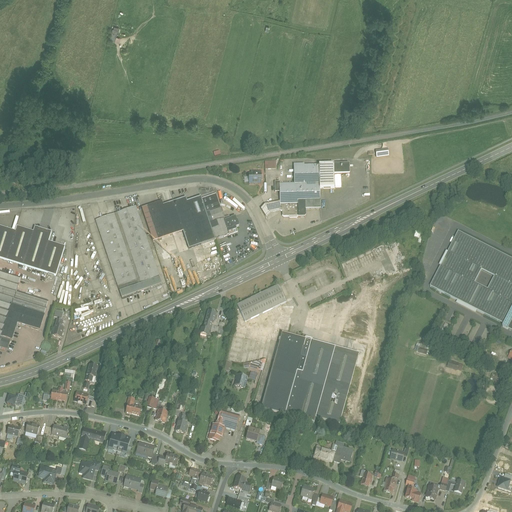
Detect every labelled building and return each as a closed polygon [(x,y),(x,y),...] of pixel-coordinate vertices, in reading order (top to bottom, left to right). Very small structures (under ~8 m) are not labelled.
[(120,28),(114,27),(111,38),(117,40),(120,28)] [(389,150),(376,151),(377,158),(390,157),(389,150)] [(351,164),(293,166),(294,185),(281,185),(281,193),(281,211),(282,212),(284,212),(284,217),(285,218),(289,218),(291,220),(297,219),(299,218),(306,218),(307,216),(307,211),(322,210),(321,189),(337,189),(336,175),(352,175),(351,164)] [(250,183),(250,185),(262,185),(262,173),(252,173),(252,175),(249,175),(250,179),(245,179),(245,183),(250,183)] [(216,195),(203,200),(217,241),(230,236),(229,234),(225,222),(225,219),(226,219),(223,209),(221,210),(216,195)] [(163,202),(142,209),(153,243),(184,232),(190,250),(217,241),(203,200),(202,198),(189,202),(187,198),(165,206),(163,202)] [(236,200),(234,201),(245,210),(247,209),(236,200)] [(136,208),(96,221),(120,291),(121,291),(124,298),(162,285),(136,208)] [(233,219),(225,222),(229,234),(238,231),(238,228),(242,227),(239,221),(238,221),(237,217),(233,219)] [(0,259),(56,276),(65,248),(49,243),(52,233),(35,228),(34,233),(17,228),(15,233),(0,227),(0,259)] [(511,311),(511,259),(460,232),(431,287),(505,325),(511,311)] [(0,339),(2,341),(3,338),(13,305),(46,316),(51,302),(17,291),(21,279),(0,272),(0,339)] [(326,284),(330,283),(326,272),(322,274),(326,284)] [(321,276),(316,277),(320,288),(325,286),(321,276)] [(246,322),(287,303),(279,286),(238,305),(246,322)] [(343,305),(347,305),(348,298),(340,296),(338,305),(343,307),(343,305)] [(382,303),(382,305),(402,307),(403,301),(398,300),(398,297),(391,296),(390,300),(387,300),(387,304),(382,303)] [(41,331),(46,316),(13,305),(3,338),(14,342),(19,324),(41,331)] [(57,319),(62,320),(64,313),(56,311),(54,318),(57,319)] [(217,313),(208,311),(203,328),(201,328),(199,335),(209,338),(210,333),(212,326),(213,323),(214,323),(215,320),(217,320),(218,316),(217,316),(217,313)] [(359,318),(360,314),(350,313),(349,320),(370,324),(370,320),(359,318)] [(379,317),(379,325),(390,326),(390,318),(379,317)] [(62,320),(57,319),(53,336),(63,338),(66,327),(64,327),(65,321),(62,320)] [(345,328),(356,331),(357,327),(358,323),(349,320),(348,324),(346,324),(345,328)] [(440,336),(445,338),(450,326),(445,324),(440,336)] [(219,328),(212,326),(210,333),(217,335),(218,334),(219,328)] [(378,326),(374,339),(384,343),(386,339),(387,334),(388,329),(378,326)] [(359,355),(283,334),(262,409),(308,422),(315,423),(316,419),(340,425),(359,355)] [(259,371),(263,372),(267,359),(246,364),(244,368),(251,367),(259,369),(259,371)] [(90,365),(86,381),(95,383),(99,367),(90,365)] [(75,378),(76,371),(66,370),(65,377),(75,378)] [(259,375),(252,372),(249,379),(256,381),(259,375)] [(249,378),(237,375),(236,379),(237,379),(234,386),(245,390),(247,383),(248,383),(249,378)] [(51,400),(66,402),(68,393),(63,392),(64,389),(59,388),(58,392),(53,391),(52,393),(52,397),(51,400)] [(74,402),(87,405),(90,395),(77,392),(74,402)] [(18,399),(9,396),(7,404),(20,407),(20,406),(22,406),(23,402),(26,403),(29,394),(26,394),(25,396),(19,395),(18,399)] [(159,403),(160,400),(150,397),(147,407),(157,410),(159,403)] [(126,413),(140,417),(143,408),(134,406),(136,400),(129,398),(127,405),(129,405),(126,413)] [(166,424),(169,413),(160,411),(159,410),(156,421),(166,424)] [(216,425),(226,428),(236,431),(241,417),(231,414),(231,413),(227,411),(222,410),(218,422),(216,422),(216,425)] [(180,418),(176,432),(185,434),(185,432),(187,433),(189,427),(187,427),(188,424),(184,423),(186,417),(180,415),(180,418)] [(371,424),(371,420),(364,419),(365,416),(360,416),(360,424),(371,424)] [(40,426),(28,423),(26,432),(38,435),(40,426)] [(216,425),(213,424),(208,439),(211,440),(211,442),(214,443),(215,441),(217,442),(217,441),(220,442),(221,437),(223,438),(226,428),(216,425)] [(22,429),(10,425),(7,434),(19,438),(22,429)] [(54,429),(52,435),(67,439),(70,427),(65,426),(64,428),(55,425),(54,429)] [(363,428),(357,426),(355,431),(355,433),(361,434),(363,428)] [(52,435),(54,429),(47,427),(45,433),(52,435)] [(103,433),(85,428),(79,449),(87,451),(90,439),(104,443),(107,432),(104,431),(103,433)] [(250,428),(246,440),(257,443),(260,435),(261,432),(250,428)] [(127,434),(115,431),(110,446),(121,449),(122,450),(124,444),(127,434)] [(266,437),(260,435),(257,443),(263,445),(266,437)] [(345,444),(337,442),(336,445),(336,446),(338,447),(334,462),(341,464),(342,461),(351,463),(354,451),(344,448),(345,444)] [(156,448),(140,443),(136,454),(153,459),(154,455),(156,448)] [(133,446),(124,444),(122,450),(121,449),(121,451),(131,453),(133,446)] [(334,462),(338,447),(336,446),(336,445),(334,444),(332,452),(321,449),(322,447),(317,446),(313,460),(320,462),(321,461),(333,464),(334,462)] [(391,460),(402,463),(404,456),(405,452),(404,452),(394,449),(391,460)] [(167,458),(165,464),(176,467),(179,457),(175,455),(175,456),(171,455),(171,454),(168,453),(167,458)] [(167,458),(161,457),(158,465),(164,467),(165,464),(167,458)] [(511,460),(507,459),(503,471),(511,473),(511,460)] [(99,471),(101,464),(95,462),(94,464),(87,462),(87,463),(82,461),(79,474),(84,475),(83,479),(93,481),(96,470),(99,471)] [(16,473),(14,482),(26,485),(28,478),(29,473),(28,473),(20,471),(21,467),(13,465),(11,472),(16,473)] [(108,475),(109,470),(110,467),(104,465),(102,473),(108,475)] [(128,468),(121,465),(119,471),(126,474),(128,468)] [(57,470),(42,466),(38,478),(45,480),(44,484),(54,486),(57,474),(58,470),(57,470)] [(201,471),(192,468),(189,475),(194,477),(201,479),(203,473),(201,473),(201,471)] [(106,482),(117,485),(121,474),(109,470),(108,475),(106,482)] [(201,479),(199,484),(205,486),(206,485),(211,487),(214,477),(203,473),(201,479)] [(374,476),(365,474),(363,478),(361,485),(369,487),(370,484),(372,484),(374,476)] [(142,480),(128,475),(124,487),(139,491),(141,484),(142,480)] [(201,479),(194,477),(191,484),(198,486),(199,484),(201,479)] [(247,480),(237,477),(234,488),(250,493),(252,485),(246,483),(247,480)] [(284,480),(274,477),(272,484),(271,487),(272,487),(281,490),(284,480)] [(446,492),(449,482),(450,480),(444,478),(441,487),(440,490),(440,491),(446,492)] [(511,482),(501,478),(498,489),(508,492),(511,482)] [(393,494),(396,482),(387,479),(385,488),(386,488),(385,492),(393,494)] [(409,486),(413,488),(415,481),(407,479),(406,485),(409,486)] [(166,499),(169,489),(159,486),(160,482),(153,480),(150,490),(157,492),(156,496),(166,499)] [(466,483),(458,481),(457,484),(456,487),(455,493),(463,495),(466,483)] [(178,484),(172,482),(169,491),(175,493),(178,484)] [(192,484),(184,482),(182,489),(189,491),(192,484)] [(451,485),(456,487),(457,484),(449,482),(446,492),(449,493),(451,485)] [(312,500),(315,493),(316,489),(304,485),(301,496),(312,500)] [(436,501),(439,490),(430,487),(429,487),(426,498),(436,501)] [(419,504),(422,494),(418,493),(419,491),(413,490),(408,488),(405,498),(413,501),(413,502),(419,504)] [(202,491),(201,491),(201,492),(198,500),(207,503),(211,494),(202,491)] [(504,497),(493,493),(489,505),(501,508),(504,497)] [(335,498),(323,494),(323,497),(320,503),(320,504),(331,507),(332,508),(334,500),(335,498)] [(230,498),(227,506),(240,510),(242,502),(230,498)] [(202,511),(203,509),(191,505),(192,502),(183,499),(180,505),(185,507),(182,511),(202,511)] [(350,511),(353,504),(341,500),(338,509),(337,511),(344,511),(345,511),(346,511),(350,511)] [(36,506),(25,503),(22,511),(34,511),(36,506)] [(53,511),(55,505),(44,503),(42,511),(53,511)] [(275,503),(272,503),(271,504),(269,511),(271,511),(280,511),(282,506),(275,503)]
